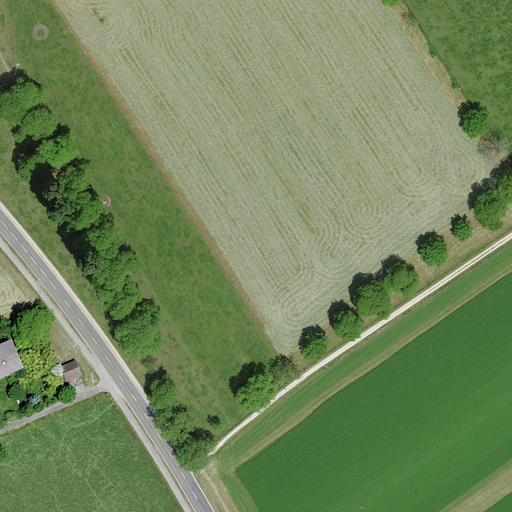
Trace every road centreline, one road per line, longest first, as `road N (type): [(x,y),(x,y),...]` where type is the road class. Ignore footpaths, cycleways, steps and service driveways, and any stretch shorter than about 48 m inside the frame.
road 1 (track): [(180,471),(511,234)]
road 2 (secondary): [(0,220),(121,379),(203,511)]
